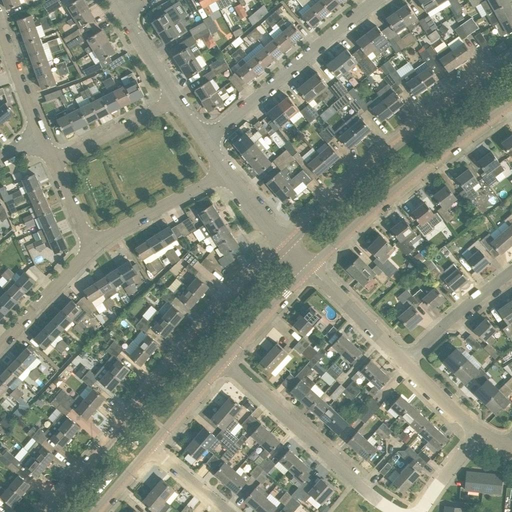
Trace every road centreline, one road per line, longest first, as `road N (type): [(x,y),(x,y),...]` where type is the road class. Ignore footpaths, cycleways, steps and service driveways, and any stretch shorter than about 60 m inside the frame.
road 1 (unclassified): [(289,246),(49,511)]
road 2 (unclassified): [(511,62),(407,137),(289,246)]
road 3 (unclassified): [(310,268),(374,207),(511,103)]
road 4 (unclassified): [(394,511),(224,360)]
road 5 (unclassified): [(205,140),(382,0)]
road 6 (unclassified): [(92,247),(228,171)]
road 7 (unclassified): [(51,163),(178,98)]
road 8 (unclassified): [(403,360),(511,270)]
road 9 (unclassified): [(0,344),(92,247)]
road 10 (unclassified): [(403,360),(310,268)]
road 11 (unclassified): [(224,360),(310,268)]
